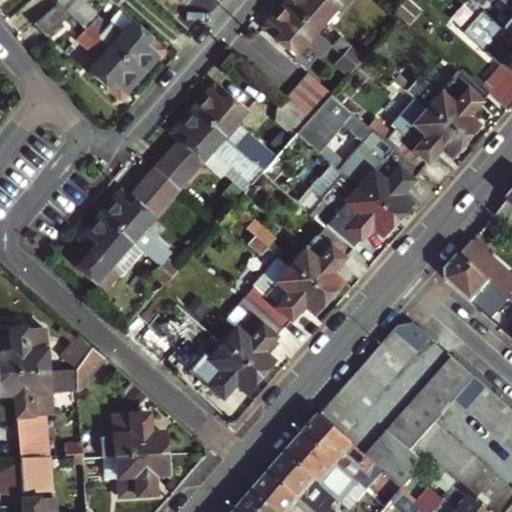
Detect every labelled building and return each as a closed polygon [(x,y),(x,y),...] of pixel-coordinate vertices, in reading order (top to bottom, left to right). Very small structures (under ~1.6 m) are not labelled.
[(86,27),(141,76),(163,51),(131,23),(119,13),(112,20),(109,24),(86,4),(89,0),(59,0),(57,2),(58,4),(68,16),(70,14),(84,29),(86,27)] [(287,0),(284,4),(316,32),(337,7),(342,11),(351,0),(287,0)] [(405,0),(404,0),(393,13),(398,17),(409,26),(421,12),(405,0)] [(501,66),(482,88),(488,93),(507,110),(511,104),(511,38),(471,3),(467,0),(461,0),(456,6),(473,20),(463,32),(501,66)] [(511,0),(473,0),(471,3),(511,38),(511,0)] [(33,24),(43,36),(68,16),(58,4),(33,24)] [(316,32),(284,4),(263,29),(294,56),(303,46),(316,32)] [(141,76),(86,27),(84,29),(74,40),(98,61),(88,73),(120,101),(141,76)] [(316,32),(303,46),(312,54),(325,40),(316,32)] [(349,48),(343,56),(355,67),(362,59),(349,48)] [(336,63),(349,74),(355,67),(343,56),(336,63)] [(461,69),(426,109),(463,141),(477,126),(467,117),(488,93),(482,88),(461,69)] [(375,79),(385,88),(392,79),(391,79),(383,71),(375,79)] [(391,79),(392,79),(403,89),(410,82),(398,71),(391,79)] [(329,94),(307,75),(287,98),(309,117),(329,94)] [(417,112),(423,106),(403,89),(392,79),(385,88),(411,110),(413,108),(417,112)] [(208,90),(191,109),(236,148),(253,129),(247,123),(245,126),(238,121),(246,112),(223,92),(213,84),(208,90)] [(419,172),(395,151),(330,95),(309,120),(296,134),(316,151),(323,143),(341,122),(368,146),(360,155),(374,167),(357,187),(395,220),(409,204),(399,195),(419,172)] [(236,148),(191,109),(170,134),(178,141),(154,169),(177,189),(201,162),(212,149),(252,184),(262,173),(263,172),(236,148)] [(449,158),(463,141),(426,109),(398,141),(401,144),(395,151),(419,172),(439,149),(449,158)] [(253,129),(236,148),(263,172),(282,151),(296,135),(269,111),(253,129)] [(330,149),(323,143),(316,151),(317,153),(323,158),(330,149)] [(323,158),(334,167),(341,159),(330,149),(323,158)] [(308,174),(282,151),(263,172),(262,173),(323,226),(351,250),(371,227),(381,236),(395,220),(357,187),(337,210),(302,180),(308,174)] [(323,158),(317,153),(311,160),(328,175),(334,167),(323,158)] [(170,277),(177,269),(166,259),(172,252),(143,227),(152,217),(177,189),(154,169),(129,197),(119,189),(99,212),(98,213),(130,241),(159,267),(170,277)] [(511,232),(511,198),(495,218),(506,228),(511,232)] [(235,219),(254,236),(266,246),(273,238),(242,211),(235,219)] [(98,213),(77,238),(76,238),(89,250),(75,265),(103,290),(117,273),(109,266),(130,241),(98,213)] [(323,226),(289,266),(326,299),(340,283),(330,274),(351,250),(323,226)] [(266,246),(254,236),(247,244),(259,254),(266,246)] [(511,273),(475,241),(462,256),(511,299),(511,300),(511,273)] [(511,299),(462,256),(448,272),(448,282),(493,321),(511,299)] [(312,315),(326,299),(289,266),(275,281),(280,286),(288,293),(275,308),(289,320),(302,306),(312,315)] [(170,277),(159,267),(152,274),(164,285),(170,277)] [(267,301),(275,308),(288,293),(280,286),(267,301)] [(136,340),(171,300),(159,290),(124,329),(136,340)] [(282,329),(246,297),(238,306),(247,313),(220,344),(258,377),(272,361),(262,352),(282,329)] [(193,307),(186,314),(198,324),(204,317),(193,307)] [(321,416),(345,437),(431,337),(415,324),(399,327),(321,416)] [(0,352),(0,373),(46,370),(43,327),(9,330),(11,351),(0,352)] [(84,340),(65,362),(73,369),(92,347),(84,340)] [(258,377),(220,344),(194,374),(222,398),(234,384),(244,393),(258,377)] [(73,369),(81,375),(99,353),(92,347),(73,369)] [(456,401),(511,449),(511,408),(453,357),(367,456),(377,465),(404,489),(415,476),(423,467),(430,458),(492,511),(508,511),(511,508),(511,489),(437,423),(456,401)] [(46,370),(0,373),(0,395),(14,394),(15,417),(49,414),(48,391),(75,389),(73,369),(46,370)] [(113,416),(116,457),(140,455),(165,453),(163,432),(149,433),(147,413),(113,416)] [(321,416),(305,435),(339,465),(346,456),(368,475),(377,465),(367,456),(345,437),(321,416)] [(305,435),(288,454),(332,493),(339,499),(347,490),(359,500),(368,490),(360,484),(339,465),(305,435)] [(34,438),(11,440),(12,457),(18,456),(35,455),(34,438)] [(80,451),(79,443),(59,444),(59,453),(80,451)] [(80,451),(59,453),(60,463),(81,462),(80,459),(80,451)] [(166,474),(165,453),(140,455),(116,457),(119,496),(154,494),(153,475),(166,474)] [(52,511),(50,482),(47,454),(35,455),(18,456),(20,484),(22,511),(52,511)] [(332,493),(288,454),(271,473),(314,511),(315,511),(327,511),(331,509),(324,502),(332,493)] [(360,484),(368,475),(346,456),(339,465),(360,484)] [(451,489),(443,499),(456,511),(492,511),(430,458),(423,467),(441,483),(442,481),(451,489)] [(312,511),(314,511),(271,473),(254,492),(277,511),(312,511)] [(408,501),(417,507),(421,511),(456,511),(443,499),(415,476),(404,489),(400,493),(408,501)] [(351,509),(359,500),(347,490),(339,499),(351,509)] [(277,511),(254,492),(238,511),(239,511),(277,511)] [(400,493),(397,496),(406,504),(408,501),(400,493)] [(93,511),(84,503),(84,511),(93,511)]
